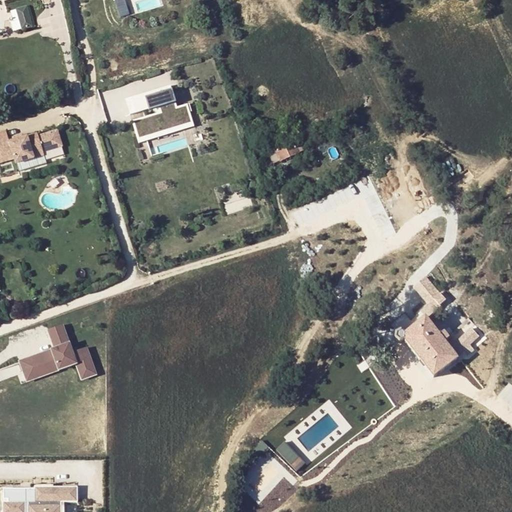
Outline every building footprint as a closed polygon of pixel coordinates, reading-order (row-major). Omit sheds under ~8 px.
[(114,0),(119,17),(128,14),(123,0),(114,0)] [(23,7),(14,10),(19,29),(29,27),(23,7)] [(138,142),(194,126),(188,103),(174,107),(170,90),(144,97),(143,93),(125,98),(129,114),(146,109),(148,116),(132,120),(138,142)] [(6,140),(0,141),(0,165),(41,153),(40,150),(60,144),(55,128),(37,133),(36,131),(6,140)] [(299,138),(273,151),(278,161),(304,149),(299,138)] [(278,161),(273,151),(264,155),(265,157),(261,159),(264,167),(278,161)] [(418,311),(423,318),(444,300),(440,296),(442,294),(441,293),(438,293),(424,277),(411,288),(425,305),(418,311)] [(489,316),(475,331),(482,336),(495,321),(489,316)] [(436,335),(423,318),(401,334),(399,332),(393,333),(393,340),(397,343),(402,340),(431,377),(455,359),(454,357),(461,352),(463,355),(477,345),(472,339),(475,337),(469,328),(454,339),(449,333),(445,336),(441,332),(436,335)] [(52,346),(68,340),(62,324),(46,330),(52,346)] [(68,344),(16,359),(23,382),(75,367),(79,381),(96,376),(88,347),(71,352),(68,344)] [(59,511),(60,501),(77,501),(77,485),(1,486),(1,511),(59,511)]
